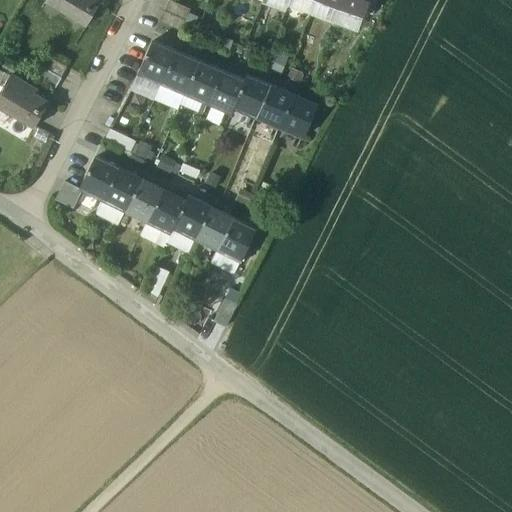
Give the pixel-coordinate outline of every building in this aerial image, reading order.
[(100,3),(94,0),(51,0),(62,7),(60,11),(86,26),(100,3)] [(315,0),(315,1),(339,10),(342,0),(315,0)] [(342,0),(339,10),(363,19),(369,0),(342,0)] [(190,10),(168,1),(163,11),(185,21),(190,10)] [(185,21),(163,11),(158,22),(180,32),(185,21)] [(175,53),(151,43),(137,74),(161,85),(175,53)] [(198,63),(175,53),(161,85),(184,94),(198,63)] [(67,68),(46,56),(40,67),(61,79),(67,68)] [(221,72),(198,63),(184,94),(207,104),(221,72)] [(61,79),(40,67),(34,77),(55,89),(61,79)] [(243,82),(221,72),(207,104),(230,114),(244,82),(243,82)] [(269,87),(245,76),(243,82),(244,82),(230,114),(231,115),(234,109),(256,118),(269,87)] [(26,86),(9,77),(0,92),(0,107),(34,128),(48,105),(23,90),(26,86)] [(269,87),(256,118),(279,128),(292,96),(269,87)] [(316,107),(292,96),(279,128),(302,139),(316,107)] [(135,142),(110,130),(105,140),(130,153),(135,142)] [(118,170),(94,158),(79,189),(82,191),(102,201),(118,170)] [(140,181),(118,170),(102,201),(125,212),(140,181)] [(140,181),(125,212),(147,223),(163,192),(140,181)] [(79,190),(64,182),(55,201),(73,209),(82,191),(79,189),(79,190)] [(184,202),(163,192),(147,223),(170,234),(185,203),(184,202)] [(210,208),(187,197),(184,202),(185,203),(170,234),(171,234),(173,229),(195,239),(210,208)] [(233,219),(210,208),(195,239),(217,250),(233,219)] [(233,219),(217,250),(240,262),(241,262),(243,257),(248,260),(256,244),(251,242),(256,231),(233,219)] [(147,223),(140,237),(163,248),(166,243),(170,234),(147,223)] [(195,239),(173,229),(171,234),(170,234),(166,243),(188,254),(195,239)] [(217,250),(211,263),(234,274),(240,262),(217,250)] [(239,294),(230,289),(225,300),(234,304),(239,294)] [(225,300),(214,321),(225,327),(236,306),(234,304),(225,300)]
